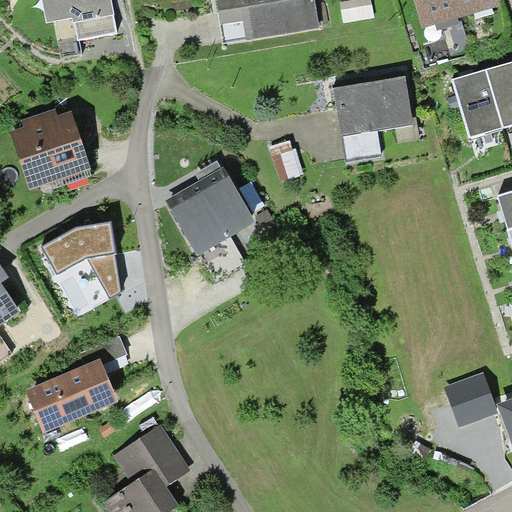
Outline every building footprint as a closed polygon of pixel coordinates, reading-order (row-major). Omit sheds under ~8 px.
[(119,34),(111,0),(42,0),(47,25),(74,19),(78,42),(119,34)] [(314,0),(216,0),(221,26),(242,22),(245,43),(320,31),(314,0)] [(500,6),(497,0),(415,0),(424,29),(500,6)] [(511,66),(451,84),(467,139),(511,126),(511,66)] [(401,83),(331,94),(341,162),(378,156),(375,134),(407,129),(401,83)] [(25,126),(12,130),(31,189),(89,171),(70,112),(58,116),(55,108),(23,118),(25,126)] [(269,150),(278,179),(302,172),(293,143),(269,150)] [(220,172),(165,203),(195,257),(225,240),(250,226),(220,172)] [(511,193),(499,198),(508,230),(511,228),(511,193)] [(76,230),(43,248),(78,316),(121,294),(112,225),(76,230)] [(238,264),(225,240),(195,257),(209,280),(238,264)] [(0,297),(0,319),(10,313),(0,297)] [(97,361),(19,393),(39,439),(116,407),(97,361)] [(486,371),(445,385),(458,425),(499,411),(486,371)] [(511,402),(501,407),(499,411),(511,439),(511,402)] [(161,431),(114,459),(131,488),(104,504),(108,511),(171,511),(173,511),(160,488),(186,473),(161,431)]
